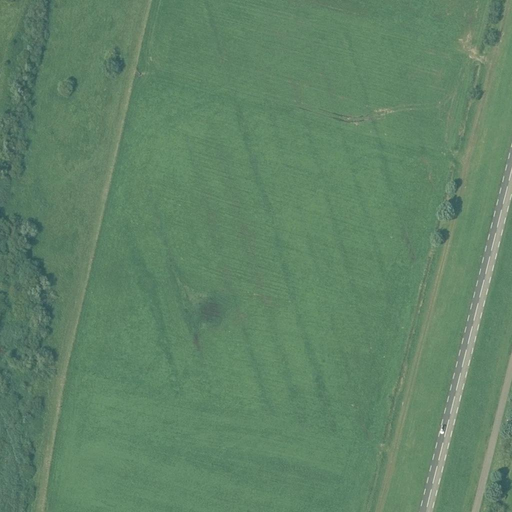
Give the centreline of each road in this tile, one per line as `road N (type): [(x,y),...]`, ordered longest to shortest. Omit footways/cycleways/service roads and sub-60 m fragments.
road 1 (track): [(507,0),(380,511)]
road 2 (secondary): [(423,511),(511,157)]
road 3 (unclassified): [(474,511),(511,361)]
